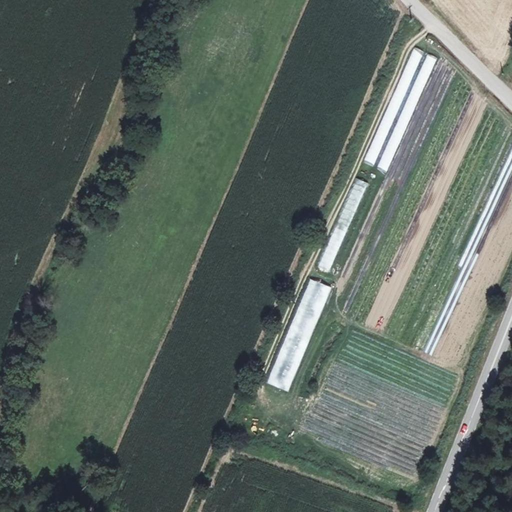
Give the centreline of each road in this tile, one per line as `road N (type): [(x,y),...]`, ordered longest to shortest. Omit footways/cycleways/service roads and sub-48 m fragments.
road 1 (secondary): [(431,511),(511,314)]
road 2 (unclassified): [(408,0),(511,99)]
